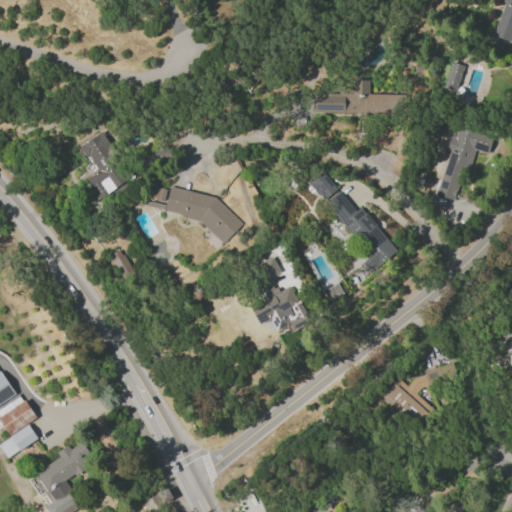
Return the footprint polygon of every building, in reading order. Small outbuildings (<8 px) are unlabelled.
[(510,42),(511,35),(511,0),(504,0),(492,36),(510,42)] [(462,65),(451,62),(443,88),(455,91),(462,65)] [(368,93),(368,79),(346,79),(346,93),(313,93),(313,113),(394,113),(394,93),(368,93)] [(492,137),(457,127),(454,137),(449,136),(446,150),(447,151),(435,195),(456,201),(470,149),(488,154),(492,137)] [(98,198),(125,181),(96,134),(77,146),(84,158),(89,155),(98,171),(86,178),(98,198)] [(323,200),(336,188),(321,171),(307,183),(323,200)] [(241,223),(213,196),(169,186),(167,189),(151,186),(149,198),(165,201),(163,211),(196,219),(222,243),(241,223)] [(354,211),(338,191),(325,201),(368,256),(363,260),(371,270),(396,251),(360,206),(354,211)] [(109,253),(120,279),(131,274),(120,249),(109,253)] [(244,271),(257,299),(248,304),(258,325),(270,319),(275,331),(287,325),(290,331),(309,322),(299,301),(296,302),(288,286),(276,292),(268,277),(279,272),(272,258),(244,271)] [(499,345),(507,364),(511,362),(511,355),(511,354),(511,328),(511,337),(499,345)] [(381,396),(414,426),(431,408),(416,395),(416,392),(420,387),(456,379),(452,363),(426,370),(421,375),(414,377),(406,386),(397,378),(381,396)] [(0,413),(19,402),(0,370),(0,413)] [(0,414),(0,420),(8,434),(35,418),(24,400),(0,414)] [(0,449),(4,457),(36,440),(29,425),(0,440),(0,449)] [(33,472),(51,502),(43,506),(46,511),(60,511),(77,502),(65,480),(93,464),(80,442),(69,449),(67,445),(56,451),(59,457),(33,472)] [(243,511),(262,511),(251,484),(234,490),(243,511)] [(148,511),(172,497),(165,487),(139,504),(144,511),(148,511)] [(471,511),(466,498),(449,505),(451,511),(471,511)]
